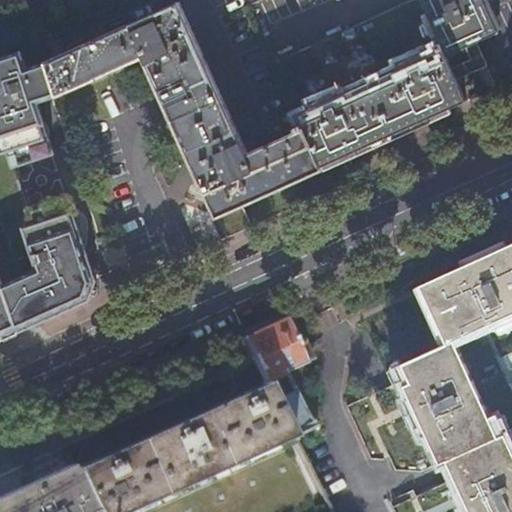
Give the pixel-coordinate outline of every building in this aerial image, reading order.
[(414,0),(273,63),(321,168),(398,133),(465,103),(454,78),(445,59),(473,47),(497,36),(480,0),(414,0)] [(217,217),(242,206),(322,170),(321,168),(273,63),(263,42),(260,42),(297,126),(294,128),(295,133),(247,154),(178,4),(46,63),(47,67),(56,96),(143,58),(217,217)] [(47,67),(46,63),(27,69),(22,52),(0,59),(0,147),(2,152),(2,153),(8,151),(14,167),(54,154),(48,137),(46,137),(41,123),(44,122),(37,103),(56,96),(47,67)] [(73,211),(68,195),(27,208),(32,224),(24,227),(38,269),(3,285),(18,332),(19,333),(68,311),(89,301),(96,281),(78,226),(75,227),(71,212),(73,211)] [(242,206),(217,217),(227,239),(241,232),(251,228),(242,206)] [(511,309),(511,234),(455,261),(458,268),(423,284),(438,318),(435,319),(378,344),(392,380),(374,388),(371,382),(358,388),(358,390),(345,396),(383,485),(395,511),(511,511),(511,445),(509,447),(504,437),(501,429),(496,432),(454,336),(499,315),(511,309)] [(458,268),(455,261),(417,277),(435,319),(438,318),(423,284),(458,268)] [(0,341),(19,333),(18,332),(3,285),(0,277),(0,341)] [(511,316),(511,309),(499,315),(502,321),(511,316)] [(240,340),(251,362),(252,364),(262,383),(304,363),(284,320),(261,330),(240,340)] [(299,511),(322,502),(290,438),(276,411),(262,383),(252,364),(170,401),(60,450),(85,504),(89,511),(299,511)] [(276,411),(290,438),(311,427),(297,400),(276,411)] [(86,511),(83,506),(85,504),(60,450),(59,449),(0,475),(0,511),(86,511)]
